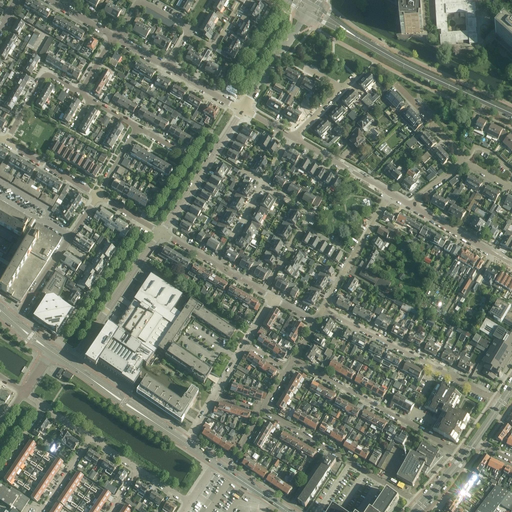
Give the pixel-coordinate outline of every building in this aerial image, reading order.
[(21,5),(24,7),(29,10),(34,3),(27,0),(26,4),(23,2),(21,5)] [(91,0),(89,5),(96,8),(99,3),(102,4),(104,0),(91,0)] [(110,17),(115,8),(109,5),(110,1),(107,0),(106,0),(104,5),(107,7),(103,13),(110,17)] [(183,0),(183,1),(179,8),(187,13),(192,4),(186,0),(183,0)] [(399,0),(401,27),(401,28),(402,27),(403,34),(406,33),(406,34),(422,33),(422,28),(422,26),(423,26),(421,0),(399,0)] [(477,29),(476,20),(475,20),(475,13),(476,13),(475,4),(472,4),(472,0),(435,0),(437,31),(441,31),(441,36),(440,36),(441,45),(458,44),(458,39),(460,39),(460,40),(467,40),(467,38),(469,38),(469,45),(477,44),(477,35),(476,35),(476,29),(477,29)] [(34,3),(29,10),(35,14),(39,7),(34,3)] [(216,14),(222,18),(223,15),(220,13),(223,8),(216,3),(212,9),(217,12),(216,14)] [(251,10),(259,14),(263,8),(255,3),(251,10)] [(39,7),(35,14),(41,17),(45,10),(39,7)] [(115,8),(110,17),(116,20),(120,15),(123,16),(126,10),(123,9),(121,12),(115,8)] [(45,10),(41,17),(46,20),(51,13),(45,10)] [(259,14),(251,10),(247,16),(244,14),(242,17),(248,21),(250,17),(256,21),(259,14)] [(206,20),(214,24),(217,19),(220,21),(222,18),(216,14),(214,17),(209,14),(206,20)] [(240,29),(248,33),(252,27),(246,23),(248,21),(242,17),(240,20),(244,22),(240,29)] [(58,28),(62,21),(56,18),(52,25),(58,28)] [(139,35),(144,27),(138,24),(140,20),(136,19),(133,24),(136,26),(133,32),(139,35)] [(203,26),(211,30),(214,24),(206,20),(203,26)] [(15,27),(22,31),(25,25),(18,21),(15,27)] [(62,21),(58,28),(63,31),(63,32),(68,25),(62,21)] [(496,33),(499,35),(495,40),(506,50),(507,51),(511,55),(511,30),(505,24),(496,34),(496,33)] [(68,37),(68,36),(69,35),(73,28),(68,25),(63,32),(62,33),(68,37)] [(211,30),(203,26),(200,31),(204,34),(203,37),(210,41),(211,38),(207,36),(211,30)] [(22,31),(15,27),(12,32),(18,36),(22,31)] [(144,27),(139,35),(146,39),(149,34),(152,35),(155,30),(152,28),(150,31),(144,27)] [(75,38),(76,36),(79,31),(73,28),(69,35),(68,36),(74,39),(75,38)] [(160,48),(165,39),(161,37),(162,35),(159,34),(161,30),(158,28),(155,34),(158,36),(153,44),(160,48)] [(248,33),(240,29),(236,35),(233,33),(231,36),(237,39),(239,36),(245,40),(248,33)] [(79,31),(76,36),(75,38),(80,41),(85,34),(79,31)] [(7,41),(14,45),(17,40),(10,36),(7,41)] [(237,39),(231,36),(229,39),(233,41),(229,48),(237,53),(241,46),(235,42),(237,39)] [(165,39),(160,48),(166,51),(171,44),(174,45),(177,39),(174,37),(171,43),(165,39)] [(84,46),(81,52),(84,54),(85,52),(87,54),(89,51),(92,53),(97,44),(97,43),(96,42),(95,42),(94,42),(92,40),(87,48),(84,46)] [(14,45),(7,41),(4,46),(11,50),(14,45)] [(11,50),(4,46),(1,52),(8,56),(11,50)] [(192,64),(197,55),(190,52),(193,48),(189,46),(186,52),(189,54),(185,60),(192,64)] [(222,52),(220,55),(226,59),(228,56),(234,59),(237,53),(229,48),(225,54),(222,52)] [(8,56),(1,52),(0,53),(0,58),(5,61),(8,56)] [(51,65),(55,58),(49,55),(45,62),(51,65)] [(111,60),(118,64),(121,59),(114,55),(111,60)] [(202,61),(205,63),(208,57),(205,55),(203,59),(197,55),(192,64),(198,67),(202,61)] [(30,61),(37,65),(40,60),(33,56),(30,61)] [(211,75),(216,66),(209,63),(212,59),(211,58),(209,57),(208,57),(205,63),(208,65),(204,71),(211,75)] [(56,68),(60,61),(55,58),(51,65),(56,68)] [(118,64),(111,60),(108,65),(115,69),(118,64)] [(37,65),(30,61),(27,66),(34,70),(37,65)] [(61,71),(65,64),(60,61),(56,68),(61,71)] [(67,74),(71,67),(65,64),(61,71),(67,74)] [(139,74),(143,67),(137,64),(133,71),(132,73),(138,76),(139,74)] [(216,66),(211,75),(218,78),(221,72),(224,74),(229,65),(226,64),(222,70),(216,66)] [(34,70),(27,66),(24,72),(31,76),(34,70)] [(72,77),(76,71),(71,67),(67,74),(72,77)] [(144,79),(149,70),(143,67),(139,74),(144,78),(144,79)] [(144,79),(143,80),(150,83),(151,83),(153,79),(152,79),(155,74),(149,70),(144,79)] [(289,81),(294,73),(287,70),(282,79),(285,80),(285,79),(289,81)] [(76,71),(72,77),(77,81),(81,74),(76,71)] [(102,77),(109,81),(114,74),(110,71),(108,74),(105,72),(102,77)] [(294,73),(289,81),(292,83),(292,84),(295,86),(300,77),(294,73)] [(363,80),(370,87),(373,84),(374,85),(376,82),(369,75),(363,80)] [(19,81),(26,85),(29,80),(22,76),(19,81)] [(109,81),(102,77),(99,82),(105,86),(106,86),(109,81)] [(160,88),(164,81),(159,77),(154,85),(160,88)] [(306,91),(311,83),(305,80),(300,89),(302,90),(303,89),(306,91)] [(370,87),(363,80),(359,85),(366,92),(368,90),(367,90),(370,87)] [(23,91),(26,85),(19,81),(17,84),(15,83),(14,85),(16,86),(23,91)] [(164,81),(160,88),(166,91),(170,84),(164,81)] [(105,86),(99,82),(96,87),(102,91),(105,86)] [(311,83),(306,91),(310,93),(310,94),(312,96),(317,87),(311,83)] [(57,88),(51,84),(50,86),(48,85),(45,90),(51,94),(54,89),(56,90),(57,88)] [(13,92),(20,96),(23,91),(16,86),(13,92)] [(102,91),(96,87),(92,92),(95,94),(94,96),(99,99),(100,97),(99,96),(102,91)] [(169,95),(170,96),(175,98),(180,90),(174,87),(169,95)] [(51,94),(45,90),(42,95),(48,99),(51,94)] [(180,90),(175,98),(181,102),(185,94),(180,90)] [(20,96),(13,92),(10,97),(17,101),(20,96)] [(347,97),(353,104),(357,100),(357,101),(360,99),(352,92),(347,97)] [(390,92),(385,98),(387,100),(386,101),(391,106),(399,98),(396,95),(395,95),(394,94),(393,94),(393,95),(391,93),(390,92)] [(116,94),(112,101),(117,105),(122,97),(116,94)] [(165,105),(170,96),(169,95),(167,94),(165,98),(162,103),(165,105)] [(48,99),(42,95),(38,100),(45,104),(48,99)] [(368,95),(366,97),(373,104),(375,102),(368,95)] [(192,106),(196,100),(190,96),(188,99),(187,98),(183,105),(190,109),(192,106)] [(17,101),(10,97),(7,102),(14,106),(17,101)] [(122,97),(117,105),(123,108),(127,100),(122,97)] [(272,110),(277,102),(274,100),(274,99),(271,97),(266,107),(272,110)] [(353,104),(347,97),(342,102),(349,109),(352,107),(351,106),(353,104)] [(374,105),(374,104),(373,104),(366,97),(364,99),(371,107),(374,105)] [(392,105),(399,113),(404,107),(402,105),(404,104),(402,102),(403,101),(399,98),(392,105)] [(369,109),(371,107),(364,99),(362,101),(369,109)] [(45,104),(38,100),(35,106),(42,109),(45,104)] [(69,104),(71,105),(76,108),(77,109),(80,104),(74,100),(72,103),(70,102),(69,104)] [(127,100),(123,108),(128,111),(132,103),(127,100)] [(196,100),(192,106),(198,109),(201,103),(196,100)] [(4,107),(11,111),(14,106),(7,102),(4,107)] [(277,102),(272,110),(279,114),(284,105),(281,103),(281,104),(277,102)] [(132,103),(128,111),(133,114),(137,106),(132,103)] [(77,109),(76,108),(71,105),(68,110),(74,114),(77,109)] [(208,105),(203,114),(207,116),(207,117),(206,116),(205,117),(203,120),(205,122),(213,109),(211,107),(211,106),(209,105),(208,106),(208,105)] [(143,118),(146,113),(146,112),(148,110),(142,107),(138,115),(143,118)] [(334,113),(340,119),(344,116),(344,117),(347,115),(339,107),(334,113)] [(290,120),(295,112),(291,110),(292,109),(289,108),(284,117),(290,120)] [(97,113),(98,112),(94,109),(93,111),(91,110),(88,115),(94,119),(96,120),(97,118),(96,117),(97,113)] [(213,109),(205,122),(208,123),(210,118),(213,120),(218,112),(218,110),(216,109),(215,110),(213,109)] [(74,114),(68,110),(65,115),(71,119),(74,114)] [(407,110),(400,117),(404,121),(407,125),(416,116),(413,113),(411,112),(410,113),(407,110)] [(196,111),(191,120),(192,121),(193,122),(199,113),(197,112),(196,111)] [(295,112),(290,120),(296,124),(301,115),(299,113),(298,114),(295,112)] [(350,114),(357,121),(359,119),(352,112),(350,114)] [(148,122),(152,116),(146,113),(143,118),(148,122)] [(340,119),(334,113),(329,117),(336,125),(338,123),(338,122),(340,119)] [(357,121),(350,114),(348,116),(355,123),(357,121)] [(71,119),(65,115),(61,121),(62,121),(66,124),(68,125),(71,119)] [(85,120),(91,124),(93,121),(95,122),(96,120),(94,119),(88,115),(85,120)] [(152,116),(148,122),(153,125),(157,119),(152,116)] [(353,140),(350,143),(357,149),(362,144),(363,146),(366,143),(365,142),(365,141),(362,138),(363,137),(362,135),(364,132),(365,133),(366,133),(367,133),(368,133),(368,132),(368,131),(368,130),(367,129),(366,128),(373,121),(368,116),(358,126),(359,127),(352,134),(355,136),(352,139),(353,140)] [(416,116),(407,125),(414,132),(422,125),(421,125),(419,123),(420,122),(421,121),(419,120),(420,119),(416,116)] [(159,128),(162,122),(163,120),(158,117),(157,119),(153,125),(159,128)] [(473,118),(469,126),(475,129),(482,133),(481,135),(483,136),(485,133),(489,124),(486,123),(487,123),(479,119),(479,121),(476,120),(473,118)] [(168,122),(163,119),(162,122),(159,128),(164,131),(167,125),(168,122)] [(82,125),(88,129),(91,124),(85,120),(82,125)] [(320,127),(326,134),(329,130),(330,131),(332,129),(325,122),(320,127)] [(113,128),(112,129),(114,130),(120,134),(124,129),(122,127),(123,126),(118,123),(115,128),(114,128),(113,128)] [(493,138),(497,128),(492,125),(492,126),(489,124),(485,133),(488,134),(487,135),(493,138)] [(88,129),(82,125),(79,131),(85,135),(88,129)] [(173,136),(177,130),(178,128),(173,125),(171,127),(168,133),(173,136)] [(335,129),(343,136),(346,134),(338,126),(335,129)] [(326,134),(320,127),(315,132),(322,139),(324,137),(324,136),(326,134)] [(243,134),(241,137),(248,141),(249,142),(251,139),(255,134),(252,133),(244,128),(241,133),(242,133),(243,134)] [(500,142),(501,141),(506,134),(507,133),(503,131),(503,130),(497,128),(493,138),(498,140),(497,141),(500,142)] [(120,134),(112,129),(109,134),(117,139),(120,134)] [(343,136),(335,129),(333,131),(338,135),(337,136),(340,139),(343,136)] [(178,139),(182,133),(177,130),(173,136),(178,139)] [(184,142),(187,136),(182,133),(178,139),(184,142)] [(508,148),(511,143),(511,136),(511,135),(510,136),(507,133),(506,134),(501,141),(504,143),(503,144),(508,148)] [(117,139),(109,134),(106,140),(115,144),(117,139)] [(423,147),(425,146),(432,139),(427,134),(418,142),(423,147)] [(243,148),(243,149),(244,149),(247,145),(246,144),(248,141),(241,137),(239,135),(236,141),(240,143),(238,146),(243,148)] [(187,136),(184,142),(189,145),(192,139),(187,136)] [(268,150),(270,146),(268,145),(270,140),(263,136),(258,144),(265,149),(264,150),(267,152),(268,151),(268,150)] [(337,136),(331,142),(333,145),(340,139),(337,136)] [(54,138),(51,143),(53,145),(50,151),(55,154),(62,142),(60,146),(55,143),(57,139),(54,138)] [(432,139),(425,146),(427,149),(429,151),(436,144),(432,139)] [(106,140),(103,145),(105,146),(104,148),(108,150),(109,148),(111,150),(115,144),(106,140)] [(408,147),(411,149),(418,143),(415,140),(408,147)] [(65,149),(62,147),(64,144),(62,142),(55,154),(60,157),(64,150),(65,149)] [(275,156),(278,151),(276,149),(278,145),(273,142),(270,146),(268,150),(268,151),(273,153),(272,155),(275,156)] [(238,146),(234,143),(231,148),(235,151),(234,153),(238,156),(239,157),(241,154),(242,153),(242,152),(241,152),(243,149),(243,148),(238,146)] [(384,143),(378,149),(380,151),(386,145),(384,143)] [(136,159),(141,150),(135,147),(130,155),(136,159)] [(60,157),(59,158),(64,161),(71,149),(69,148),(67,151),(65,150),(65,149),(64,150),(60,157)] [(75,155),(75,154),(74,154),(74,155),(71,154),(73,150),(71,149),(64,161),(70,164),(70,163),(74,156),(74,155),(75,155)] [(438,160),(445,154),(440,149),(433,156),(435,158),(436,157),(438,160)] [(141,162),(146,153),(141,150),(136,159),(141,162)] [(234,153),(230,151),(226,156),(231,158),(229,161),(235,165),(237,160),(236,159),(238,156),(234,153)] [(286,152),(281,160),(284,162),(285,160),(290,163),(294,154),(290,152),(288,154),(286,152)] [(75,166),(76,165),(82,154),(80,153),(78,156),(75,154),(75,155),(74,155),(74,156),(70,163),(75,166)] [(146,153),(141,162),(146,165),(151,156),(146,153)] [(420,159),(421,161),(422,162),(429,155),(427,153),(420,159)] [(82,154),(76,165),(75,166),(80,169),(85,160),(82,159),(84,155),(82,154)] [(294,154),(290,163),(294,165),(293,167),(296,169),(299,163),(300,161),(297,160),(299,157),(294,154)] [(445,154),(438,160),(441,163),(440,164),(443,166),(450,159),(445,154)] [(256,163),(264,168),(267,164),(264,162),(266,159),(258,155),(257,158),(258,159),(256,163)] [(429,155),(422,162),(424,164),(432,157),(429,155)] [(151,156),(146,165),(152,168),(156,160),(151,156)] [(14,167),(18,160),(12,157),(8,164),(14,167)] [(85,160),(80,169),(85,172),(84,172),(85,173),(92,160),(90,159),(88,162),(85,160)] [(391,159),(386,164),(388,167),(384,172),(387,174),(386,175),(394,181),(395,180),(397,182),(402,176),(399,174),(400,173),(398,171),(399,170),(400,171),(402,168),(400,167),(397,170),(390,165),(393,161),(391,159)] [(20,170),(24,163),(18,160),(14,167),(20,170)] [(89,176),(94,167),(92,165),(94,161),(92,160),(85,173),(89,176)] [(157,171),(162,163),(156,160),(152,168),(157,171)] [(299,163),(296,169),(295,170),(303,174),(303,173),(304,173),(307,167),(307,168),(310,163),(304,160),(302,164),(299,163)] [(24,163),(20,170),(25,174),(29,167),(24,163)] [(162,163),(157,171),(162,174),(167,166),(162,163)] [(259,172),(260,172),(261,173),(264,168),(256,163),(253,168),(251,167),(250,170),(251,171),(252,171),(257,174),(259,172)] [(89,176),(95,179),(98,172),(100,170),(101,167),(96,164),(95,167),(94,167),(89,176)] [(227,176),(231,169),(224,164),(223,167),(220,165),(217,170),(225,175),(227,176)] [(307,167),(304,173),(306,175),(307,174),(312,176),(315,172),(317,168),(312,165),(310,169),(307,168),(307,167)] [(167,166),(162,174),(167,177),(172,169),(167,166)] [(35,170),(29,167),(25,174),(24,175),(30,178),(31,177),(35,170)] [(429,169),(435,176),(436,177),(438,174),(431,167),(429,169)] [(409,191),(415,184),(413,181),(416,177),(415,177),(416,176),(420,172),(415,168),(412,173),(410,171),(407,175),(409,177),(402,186),(409,191)] [(312,176),(311,178),(313,179),(314,179),(315,178),(320,181),(323,176),(325,172),(320,169),(317,174),(315,172),(312,176)] [(429,169),(427,172),(430,175),(427,178),(430,181),(435,176),(429,169)] [(225,175),(217,170),(214,174),(217,176),(215,179),(221,182),(222,183),(224,180),(222,179),(225,175)] [(41,183),(45,176),(39,172),(35,179),(41,183)] [(275,172),(271,179),(274,181),(272,183),(277,186),(283,177),(283,176),(282,178),(277,175),(278,174),(275,172)] [(320,181),(319,182),(322,184),(323,183),(328,185),(330,181),(333,177),(328,174),(325,178),(323,176),(320,181)] [(47,186),(51,179),(45,176),(41,183),(47,186)] [(217,190),(219,188),(220,186),(219,185),(220,182),(221,182),(215,179),(212,177),(209,182),(213,184),(211,187),(216,190),(217,190)] [(286,188),(290,181),(283,177),(277,186),(282,189),(283,187),(286,188)] [(472,189),(476,181),(470,177),(465,186),(468,188),(468,187),(472,189)] [(340,186),(341,184),(339,184),(341,182),(335,178),(333,183),(330,181),(328,185),(327,187),(330,189),(331,187),(335,190),(334,191),(337,193),(337,192),(338,191),(339,190),(339,189),(340,189),(340,188),(340,187),(340,186)] [(52,189),(56,182),(51,179),(47,186),(52,189)] [(117,191),(121,183),(116,180),(111,188),(117,191)] [(251,184),(244,180),(242,183),(244,183),(241,188),(250,193),(252,188),(250,187),(251,184)] [(292,195),(297,187),(292,184),(293,182),(290,181),(286,188),(288,189),(287,192),(292,195)] [(476,181),(472,189),(475,191),(474,192),(477,193),(482,184),(476,181)] [(56,182),(52,189),(58,193),(62,186),(56,182)] [(122,194),(127,186),(121,183),(117,191),(122,194)] [(216,190),(211,187),(207,184),(204,189),(208,192),(207,195),(211,197),(212,198),(213,197),(214,197),(218,191),(217,190),(216,190)] [(127,198),(132,190),(127,186),(122,194),(127,198)] [(457,194),(456,195),(459,196),(464,187),(461,186),(459,191),(458,191),(457,194)] [(302,188),(301,189),(297,187),(292,195),(297,198),(297,196),(298,195),(301,197),(305,189),(302,188)] [(489,199),(494,191),(488,187),(482,196),(485,198),(485,197),(489,199)] [(247,198),(250,193),(241,188),(239,193),(237,192),(236,193),(236,194),(243,199),(244,196),(245,197),(247,198)] [(153,196),(157,198),(161,191),(157,189),(153,196)] [(306,204),(311,195),(307,193),(308,191),(305,189),(301,197),(303,198),(301,201),(306,204)] [(132,201),(137,193),(132,190),(127,198),(132,201)] [(81,196),(75,191),(73,194),(75,195),(72,201),(78,205),(79,206),(81,202),(82,200),(80,198),(81,196)] [(494,191),(489,199),(492,201),(492,202),(495,204),(500,195),(494,191)] [(211,197),(207,195),(203,192),(199,197),(204,200),(202,202),(205,204),(205,205),(207,206),(209,203),(208,202),(211,197)] [(442,200),(437,208),(443,211),(448,203),(450,205),(456,195),(457,194),(454,192),(452,195),(450,193),(445,201),(442,200)] [(138,204),(143,196),(137,193),(132,201),(138,204)] [(437,208),(442,200),(438,197),(440,194),(437,193),(434,199),(432,197),(428,202),(437,208)] [(243,199),(236,194),(234,197),(235,198),(233,203),(241,208),(244,203),(241,201),(243,199)] [(472,202),(471,203),(474,205),(474,204),(479,196),(476,194),(472,202)] [(265,196),(263,200),(271,205),(272,206),(275,202),(277,199),(269,195),(268,197),(267,197),(265,196)] [(318,207),(321,201),(322,199),(317,196),(316,198),(311,195),(306,204),(311,206),(312,205),(314,207),(315,205),(318,207)] [(453,206),(448,214),(455,218),(457,214),(459,210),(456,207),(454,205),(459,196),(456,195),(450,205),(451,205),(453,206)] [(143,196),(138,204),(145,208),(149,200),(143,196)] [(511,197),(510,196),(508,198),(505,196),(502,202),(505,203),(504,205),(511,210),(511,209),(511,208),(511,197)] [(205,204),(202,202),(197,199),(194,204),(198,207),(197,209),(201,212),(202,213),(204,210),(202,209),(205,204),(205,205),(205,204)] [(271,205),(263,200),(260,205),(262,207),(261,209),(268,213),(270,211),(268,210),(271,205)] [(0,224),(10,207),(0,201),(0,224)] [(78,205),(72,201),(68,206),(75,211),(77,207),(78,205)] [(241,208),(233,203),(230,207),(229,206),(227,209),(234,213),(236,211),(238,212),(241,208)] [(75,211),(68,206),(64,212),(71,216),(74,213),(73,213),(75,211)] [(28,224),(31,219),(10,207),(0,224),(0,225),(20,238),(25,230),(24,229),(28,223),(28,224)] [(201,212),(197,209),(192,207),(189,212),(193,214),(192,217),(196,219),(196,220),(197,221),(199,218),(198,217),(200,212),(201,212)] [(290,211),(287,215),(289,216),(297,221),(300,216),(299,215),(297,215),(299,212),(292,208),(290,211)] [(235,214),(234,213),(227,209),(225,212),(227,213),(224,217),(232,222),(235,217),(234,217),(235,214)] [(254,215),(262,220),(265,216),(266,216),(268,213),(261,209),(259,212),(257,210),(254,215)] [(70,218),(71,216),(65,212),(64,212),(62,210),(59,216),(58,215),(56,218),(63,222),(65,220),(67,221),(68,222),(70,218)] [(103,222),(108,214),(108,213),(103,210),(101,214),(98,212),(93,219),(98,222),(100,220),(103,222)] [(457,214),(455,218),(461,221),(466,212),(463,211),(463,212),(459,210),(457,214)] [(109,229),(113,222),(110,220),(113,217),(108,213),(108,214),(103,222),(105,224),(104,226),(109,229)] [(392,222),(394,218),(386,213),(384,217),(392,222)] [(196,219),(192,217),(187,214),(184,219),(188,222),(187,224),(191,227),(192,228),(194,225),(193,224),(196,220),(196,219)] [(404,226),(408,219),(400,214),(396,222),(404,226)] [(260,225),(262,220),(254,215),(251,220),(254,222),(252,224),(260,228),(260,227),(261,226),(260,225)] [(297,221),(289,216),(286,221),(285,220),(283,222),(290,227),(292,224),(294,226),(297,221)] [(470,221),(473,223),(471,227),(479,232),(481,228),(487,231),(491,223),(489,221),(486,225),(476,219),(476,218),(473,216),(470,221)] [(232,222),(224,217),(221,222),(220,221),(218,224),(225,228),(227,226),(229,227),(232,222)] [(411,233),(412,232),(417,224),(408,219),(404,226),(406,227),(407,225),(412,228),(409,232),(411,233)] [(117,232),(123,223),(118,220),(116,224),(113,222),(109,229),(113,232),(114,230),(117,232)] [(506,223),(502,230),(506,232),(511,222),(509,220),(507,224),(506,223)] [(188,236),(189,233),(188,232),(189,230),(191,227),(187,224),(183,222),(179,227),(184,230),(182,232),(188,236)] [(216,227),(217,227),(219,228),(217,233),(225,238),(228,233),(227,232),(226,232),(224,231),(225,228),(218,224),(216,222),(214,225),(216,227)] [(280,231),(288,236),(291,231),(289,229),(290,227),(283,222),(281,225),(283,226),(280,231)] [(123,239),(128,232),(125,230),(128,227),(123,223),(117,232),(120,234),(119,236),(123,239)] [(488,230),(489,231),(487,235),(495,240),(499,232),(496,230),(498,227),(492,223),(488,230)] [(245,230),(254,235),(256,230),(258,231),(259,228),(260,228),(252,224),(251,227),(248,225),(245,230)] [(417,235),(418,233),(419,231),(419,232),(422,226),(417,224),(412,232),(417,235)] [(62,239),(61,239),(37,225),(0,287),(0,290),(6,295),(7,294),(12,297),(12,298),(20,303),(47,263),(55,250),(62,239)] [(421,233),(419,235),(418,238),(423,241),(429,231),(422,226),(419,232),(421,233)] [(389,235),(391,236),(392,235),(394,236),(396,232),(388,228),(387,231),(381,227),(377,234),(386,239),(389,235)] [(254,235),(245,230),(242,235),(243,235),(241,237),(251,243),(252,240),(251,239),(254,235)] [(278,235),(276,234),(275,236),(274,237),(275,237),(277,239),(282,241),(283,239),(284,240),(286,240),(288,236),(280,231),(278,235)] [(433,244),(438,236),(429,231),(423,241),(424,242),(425,240),(433,244)] [(511,233),(507,231),(501,240),(504,242),(502,246),(509,249),(511,243),(511,240),(510,239),(511,235),(511,233)] [(205,243),(209,235),(206,234),(205,235),(201,232),(196,241),(201,244),(202,241),(205,243)] [(79,234),(73,243),(78,247),(84,238),(79,234)] [(306,245),(309,241),(312,237),(306,234),(304,238),(301,236),(298,242),(301,244),(301,242),(306,245)] [(211,238),(212,237),(209,235),(205,243),(207,244),(206,247),(211,250),(216,241),(211,238)] [(438,236),(433,244),(436,246),(433,251),(436,252),(438,247),(439,245),(440,245),(441,243),(440,243),(443,239),(438,236)] [(251,243),(244,239),(241,237),(240,240),(238,239),(235,244),(240,246),(244,249),(246,250),(249,245),(249,246),(251,243)] [(275,237),(273,240),(272,240),(269,244),(272,245),(280,250),(283,245),(281,245),(280,244),(282,241),(277,239),(275,237)] [(83,250),(89,241),(84,238),(78,247),(83,250)] [(306,245),(305,246),(307,247),(307,248),(308,248),(313,251),(314,250),(317,245),(318,244),(319,241),(314,238),(312,241),(312,242),(309,241),(306,245)] [(380,238),(379,241),(375,239),(372,245),(378,249),(381,251),(384,247),(385,248),(388,243),(380,238)] [(410,246),(407,244),(409,240),(407,239),(406,241),(405,243),(401,250),(406,252),(410,246)] [(438,247),(436,252),(438,253),(439,251),(438,250),(440,248),(442,249),(447,241),(443,239),(440,243),(441,243),(440,245),(439,245),(438,247)] [(113,245),(111,243),(106,240),(103,245),(106,247),(104,249),(112,255),(115,250),(112,248),(113,245)] [(88,253),(94,245),(89,241),(83,250),(88,253)] [(224,244),(222,243),(221,242),(220,244),(216,241),(211,250),(215,252),(217,250),(220,251),(224,244)] [(3,242),(0,246),(0,251),(6,255),(11,246),(3,242)] [(449,242),(444,250),(447,252),(445,257),(447,258),(450,254),(455,245),(449,242)] [(314,250),(313,251),(316,253),(317,251),(322,254),(325,250),(327,246),(322,243),(319,247),(317,245),(314,250)] [(275,254),(276,254),(277,255),(280,250),(272,245),(269,250),(267,249),(266,252),(273,256),(275,254)] [(228,246),(227,247),(223,253),(226,255),(224,258),(229,260),(234,252),(229,249),(230,248),(228,246)] [(456,260),(462,250),(455,246),(450,255),(456,259),(455,260),(456,260)] [(322,254),(321,256),(324,257),(325,256),(329,259),(330,259),(332,254),(335,250),(330,247),(327,251),(325,250),(322,254)] [(167,261),(168,259),(172,252),(165,248),(163,252),(161,251),(158,256),(167,261)] [(112,255),(104,249),(102,252),(99,251),(96,255),(104,260),(105,258),(109,260),(112,255)] [(462,250),(456,260),(457,261),(456,263),(456,262),(450,272),(452,273),(453,272),(455,268),(457,265),(459,262),(465,252),(462,250)] [(374,288),(385,295),(391,284),(380,277),(371,272),(370,271),(374,263),(377,259),(379,260),(381,256),(379,255),(373,251),(360,276),(375,285),(374,288)] [(174,263),(178,256),(172,252),(168,259),(174,263)] [(238,262),(242,255),(239,253),(238,255),(234,252),(229,260),(234,263),(235,261),(238,262)] [(264,261),(272,266),(275,261),(272,259),(273,256),(266,252),(264,255),(266,256),(264,261)] [(293,258),(301,263),(304,258),(305,259),(307,260),(308,257),(307,257),(307,256),(300,252),(298,254),(296,253),(293,258)] [(330,259),(329,259),(329,260),(332,262),(332,261),(337,263),(343,255),(337,252),(335,256),(332,254),(330,259)] [(460,267),(462,263),(468,254),(465,252),(459,262),(457,265),(459,266),(457,269),(455,268),(453,272),(456,274),(459,270),(460,267)] [(66,266),(71,257),(66,254),(60,262),(65,266),(66,266)] [(462,263),(460,267),(462,269),(460,272),(462,273),(472,256),(468,254),(462,263)] [(104,260),(96,255),(93,260),(95,262),(94,264),(102,270),(105,265),(102,263),(104,260)] [(250,259),(242,255),(238,262),(240,264),(239,266),(244,269),(249,261),(250,259)] [(180,266),(184,259),(178,256),(174,263),(180,266)] [(475,258),(472,256),(462,273),(461,273),(463,274),(465,271),(466,269),(468,270),(475,258)] [(71,269),(76,260),(71,257),(66,266),(65,266),(64,267),(66,268),(67,267),(71,269)] [(290,263),(289,265),(291,267),(298,271),(300,268),(299,267),(301,263),(293,258),(290,263)] [(473,270),(478,260),(475,258),(468,270),(465,274),(467,275),(471,268),(473,270)] [(184,259),(180,266),(186,270),(190,263),(184,259)] [(75,272),(81,264),(76,260),(71,269),(75,272)] [(484,263),(479,260),(474,269),(470,275),(473,277),(475,273),(477,270),(479,271),(484,263)] [(253,271),(257,263),(254,262),(253,263),(249,261),(244,269),(249,272),(250,269),(253,271)] [(258,277),(263,269),(259,267),(260,265),(257,263),(253,271),(255,272),(254,275),(258,277)] [(102,270),(94,264),(92,267),(89,266),(86,270),(93,275),(95,273),(99,275),(102,270)] [(196,276),(200,269),(194,265),(190,272),(196,276)] [(286,267),(283,272),(288,275),(292,277),(294,278),(296,273),(297,274),(298,271),(291,267),(289,265),(287,268),(286,267)] [(333,272),(325,267),(322,271),(321,270),(319,273),(327,278),(328,275),(331,276),(333,272)] [(201,279),(205,272),(200,269),(196,276),(201,279)] [(267,279),(272,272),(269,270),(268,272),(263,269),(258,277),(263,280),(265,278),(267,279)] [(488,269),(484,277),(483,277),(489,281),(486,285),(491,287),(493,283),(498,275),(488,269)] [(93,275),(86,270),(83,275),(85,276),(84,279),(92,285),(95,280),(92,278),(93,275)] [(205,272),(201,279),(207,282),(211,275),(205,272)] [(66,280),(55,273),(40,296),(39,298),(44,303),(34,317),(33,317),(32,319),(32,320),(33,321),(49,331),(55,335),(54,335),(57,337),(59,334),(58,334),(62,329),(73,313),(73,312),(75,309),(77,307),(76,307),(75,309),(69,306),(59,297),(60,294),(66,280)] [(327,278),(319,273),(318,276),(319,277),(316,282),(325,287),(328,282),(325,280),(327,278)] [(497,289),(505,276),(501,273),(493,287),(497,289)] [(108,326),(100,337),(84,361),(95,368),(98,364),(118,377),(133,387),(141,376),(137,374),(143,365),(146,367),(153,356),(158,350),(157,349),(189,301),(150,275),(138,294),(139,294),(114,330),(108,326)] [(212,285),(216,278),(211,275),(207,282),(205,285),(211,288),(212,285)] [(285,280),(278,276),(273,283),(276,285),(275,287),(280,290),(284,282),(285,282),(285,280)] [(501,291),(509,278),(505,276),(497,289),(501,291)] [(218,288),(222,282),(216,278),(212,285),(218,288)] [(511,279),(509,278),(501,291),(503,292),(505,289),(507,290),(511,281),(511,279)] [(92,285),(84,279),(82,282),(79,281),(76,285),(83,290),(85,288),(89,290),(92,285)] [(349,285),(355,289),(359,283),(352,279),(349,285)] [(464,296),(472,283),(467,280),(460,293),(464,296)] [(75,285),(68,281),(65,287),(74,292),(74,293),(68,302),(73,306),(79,297),(82,293),(73,288),(75,285)] [(511,293),(511,290),(511,281),(507,290),(505,293),(502,297),(504,298),(506,295),(508,291),(511,293)] [(222,282),(218,288),(223,292),(223,291),(226,287),(227,285),(222,282)] [(288,292),(293,284),(290,283),(289,284),(285,282),(284,282),(280,290),(284,293),(286,290),(288,292)] [(325,287),(316,282),(314,286),(312,285),(311,288),(318,292),(319,290),(322,291),(325,287)] [(476,282),(470,292),(474,294),(480,285),(476,282)] [(293,284),(288,292),(291,293),(289,296),(294,299),(299,290),(295,288),(296,286),(293,284)] [(352,294),(355,289),(349,285),(346,290),(349,292),(351,293),(352,294)] [(231,287),(227,294),(233,297),(237,290),(231,287)] [(316,295),(318,292),(311,288),(309,290),(309,291),(310,292),(308,296),(316,301),(319,296),(316,295)] [(238,300),(242,293),(237,290),(233,297),(238,300)] [(242,293),(238,300),(243,303),(247,297),(242,293)] [(316,301),(308,296),(305,301),(304,300),(302,303),(309,307),(311,304),(313,306),(316,301)] [(338,303),(337,306),(342,309),(346,302),(346,301),(341,298),(338,296),(335,302),(338,303)] [(249,307),(253,300),(247,297),(243,303),(242,305),(247,309),(249,306),(249,307)] [(222,322),(217,319),(210,315),(206,312),(203,310),(202,309),(203,308),(200,306),(200,305),(199,306),(194,302),(191,299),(190,302),(188,304),(157,349),(158,350),(160,351),(161,351),(166,355),(165,356),(166,356),(166,355),(172,347),(171,346),(172,344),(173,343),(175,340),(180,333),(184,328),(183,327),(188,320),(189,321),(191,318),(190,317),(192,314),(196,317),(197,318),(200,320),(201,320),(205,323),(211,328),(211,327),(216,330),(215,330),(222,335),(222,334),(226,337),(226,338),(230,340),(235,332),(235,331),(232,329),(231,329),(226,326),(222,322)] [(260,306),(258,304),(258,303),(253,300),(249,307),(254,310),(257,312),(260,306)] [(511,313),(507,311),(508,309),(510,309),(511,305),(511,301),(510,301),(509,300),(508,303),(505,301),(502,305),(498,302),(490,316),(501,322),(501,321),(503,323),(503,324),(508,326),(511,328),(511,313)] [(346,302),(342,309),(348,312),(352,305),(346,302)] [(359,317),(363,310),(357,307),(353,314),(359,317)] [(269,315),(276,319),(280,313),(273,309),(269,315)] [(364,320),(368,313),(363,310),(359,317),(364,320)] [(368,313),(364,320),(370,323),(373,316),(368,313)] [(380,316),(375,326),(381,328),(381,329),(385,322),(384,321),(386,317),(381,314),(380,316)] [(276,319),(269,315),(266,320),(273,324),(276,319)] [(385,322),(381,329),(386,331),(389,325),(391,326),(393,321),(386,317),(384,321),(385,322)] [(453,321),(445,317),(445,318),(444,317),(442,320),(443,320),(442,322),(449,327),(453,321)] [(263,326),(270,330),(273,324),(266,320),(263,326)] [(327,320),(324,326),(332,331),(335,325),(327,320)] [(510,354),(511,350),(511,349),(511,347),(511,335),(486,320),(479,331),(490,337),(496,341),(483,362),(487,365),(485,369),(484,368),(484,369),(485,369),(482,373),(491,379),(494,380),(496,376),(497,376),(499,377),(501,374),(499,372),(501,368),(503,369),(510,358),(511,355),(510,354)] [(293,329),(300,333),(303,327),(297,323),(293,329)] [(397,324),(395,327),(391,334),(397,337),(402,328),(404,324),(402,323),(400,326),(397,324)] [(324,326),(320,332),(328,337),(332,331),(324,326)] [(407,330),(402,328),(397,337),(403,340),(407,330)] [(300,333),(293,329),(290,334),(297,338),(300,333)] [(260,330),(256,337),(259,339),(257,342),(262,345),(267,339),(263,337),(265,334),(260,330)] [(341,333),(338,338),(346,342),(347,341),(350,334),(344,331),(343,334),(341,333)] [(414,337),(412,336),(408,343),(409,343),(408,344),(411,345),(411,344),(414,346),(420,333),(418,332),(417,335),(416,335),(415,336),(414,337)] [(294,344),(297,338),(290,334),(287,340),(294,344)] [(419,335),(414,346),(419,348),(420,346),(423,342),(424,338),(419,335)] [(486,349),(487,349),(490,343),(481,338),(476,335),(475,337),(472,342),(486,349)] [(318,337),(314,343),(321,347),(322,347),(326,341),(325,341),(318,337)] [(351,338),(349,343),(351,345),(351,343),(355,345),(355,346),(349,357),(351,357),(352,358),(355,352),(357,349),(357,348),(361,340),(355,337),(354,339),(351,338)] [(267,349),(272,342),(267,339),(262,345),(267,349)] [(361,340),(357,348),(363,351),(364,350),(367,343),(361,340)] [(272,353),(277,346),(272,342),(267,349),(272,353)] [(434,347),(430,354),(436,357),(439,350),(441,347),(437,345),(439,343),(437,342),(435,344),(435,345),(434,346),(434,347)] [(428,344),(425,351),(430,354),(434,347),(431,346),(428,344)] [(369,347),(366,352),(369,353),(372,355),(371,356),(374,358),(378,349),(372,345),(371,348),(369,347)] [(278,356),(282,350),(277,346),(272,353),(278,356)] [(211,370),(202,364),(201,364),(200,366),(172,347),(166,355),(166,356),(165,356),(165,357),(169,360),(169,359),(169,358),(175,362),(174,363),(181,368),(182,367),(187,370),(187,371),(186,372),(192,375),(193,376),(193,377),(204,384),(204,383),(207,379),(207,378),(210,373),(211,372),(212,371),(212,370),(211,370)] [(287,359),(291,352),(290,352),(284,347),(282,350),(278,356),(283,360),(285,357),(287,359)] [(312,347),(308,353),(315,357),(316,355),(318,356),(320,352),(319,351),(312,347)] [(378,349),(374,358),(375,356),(376,357),(374,361),(381,364),(386,355),(383,354),(385,352),(378,349)] [(447,363),(452,353),(453,352),(447,349),(445,353),(441,360),(447,363)] [(452,366),(454,363),(456,365),(458,361),(459,359),(462,354),(459,352),(458,355),(453,352),(452,353),(447,363),(452,366)] [(467,354),(463,352),(462,354),(459,359),(458,361),(461,362),(458,368),(463,371),(467,365),(468,362),(470,360),(465,357),(467,354)] [(251,364),(256,357),(250,353),(249,356),(246,354),(242,360),(245,362),(246,360),(251,364)] [(314,359),(315,357),(308,353),(305,359),(312,363),(313,364),(315,360),(314,359)] [(386,355),(381,364),(390,369),(391,366),(395,357),(389,354),(388,357),(386,355)] [(333,356),(328,364),(331,365),(329,369),(334,372),(338,365),(333,362),(335,357),(333,356)] [(256,367),(261,361),(256,357),(251,364),(256,367)] [(394,367),(400,370),(402,365),(400,363),(401,361),(395,357),(391,366),(393,368),(394,367)] [(262,371),(266,364),(261,361),(256,367),(262,371)] [(471,363),(468,362),(467,365),(463,371),(464,371),(469,374),(473,367),(470,365),(471,363)] [(403,365),(400,370),(403,371),(403,372),(404,373),(406,374),(408,374),(412,366),(409,365),(409,364),(407,363),(406,366),(403,365)] [(267,374),(271,368),(266,364),(262,371),(267,374)] [(340,375),(344,368),(338,365),(334,372),(340,375)] [(412,366),(408,374),(409,375),(411,377),(413,377),(417,369),(417,368),(413,366),(412,366)] [(271,368),(267,374),(267,375),(270,377),(268,379),(273,383),(276,378),(274,376),(277,372),(271,368)] [(346,378),(350,371),(344,368),(340,375),(346,378)] [(61,369),(59,372),(56,377),(59,380),(62,375),(63,376),(62,376),(70,381),(73,376),(66,371),(65,372),(64,371),(64,370),(61,369)] [(417,369),(413,377),(414,377),(414,378),(416,379),(418,379),(417,381),(417,382),(420,384),(425,373),(423,372),(423,370),(421,369),(420,370),(417,369)] [(350,371),(346,378),(351,381),(355,374),(350,371)] [(293,380),(300,384),(303,378),(305,380),(307,377),(302,374),(300,377),(296,374),(293,380)] [(359,376),(355,383),(361,386),(365,379),(359,376)] [(181,403),(146,380),(146,379),(146,380),(145,380),(145,381),(142,386),(141,387),(139,389),(137,393),(181,423),(183,419),(184,418),(184,417),(186,414),(190,408),(192,404),(198,394),(194,391),(191,389),(188,393),(181,403)] [(366,389),(370,382),(365,379),(361,386),(366,389)] [(300,384),(293,380),(290,385),(296,389),(300,384)] [(236,393),(238,386),(234,385),(235,381),(233,381),(230,392),(236,393)] [(372,392),(376,385),(370,382),(366,389),(372,392)] [(456,443),(470,419),(459,413),(457,415),(452,412),(461,396),(437,382),(423,407),(436,414),(436,415),(438,419),(439,419),(433,431),(443,437),(444,437),(445,438),(456,443)] [(314,383),(310,390),(316,393),(319,386),(314,383)] [(296,389),(290,385),(286,391),(293,395),(296,389)] [(378,396),(381,389),(376,385),(372,392),(378,396)] [(242,395),(244,388),(238,386),(236,393),(242,395)] [(319,386),(316,393),(321,396),(325,389),(319,386)] [(248,397),(250,390),(244,388),(242,395),(248,397)] [(327,399),(331,392),(325,389),(321,396),(327,399)] [(381,389),(378,396),(383,398),(387,391),(381,389)] [(254,399),(256,392),(250,390),(248,397),(254,399)] [(0,411),(10,397),(1,391),(0,391),(0,400),(1,400),(0,401),(0,411)] [(265,399),(267,392),(263,391),(263,394),(256,392),(254,399),(260,401),(261,398),(265,399)] [(293,395),(286,391),(283,396),(290,400),(293,395)] [(332,403),(336,396),(331,392),(327,399),(332,403)] [(397,393),(396,395),(391,405),(394,406),(394,405),(397,406),(403,396),(397,393)] [(290,400),(283,396),(280,402),(287,406),(290,400)] [(402,409),(407,401),(406,401),(408,399),(403,396),(397,406),(402,409)] [(335,401),(333,405),(334,406),(340,409),(344,402),(338,399),(336,402),(335,401)] [(406,401),(402,409),(407,412),(409,409),(410,410),(411,411),(414,406),(412,404),(410,404),(410,403),(408,401),(407,402),(406,401)] [(287,406),(280,402),(277,407),(280,409),(279,412),(284,415),(286,412),(284,411),(287,406)] [(346,412),(350,405),(344,402),(340,409),(346,412)] [(222,415),(223,413),(225,405),(219,403),(218,406),(215,406),(213,412),(222,415)] [(229,414),(231,407),(225,405),(223,413),(229,414)] [(351,415),(355,408),(350,405),(346,412),(351,415)] [(235,416),(237,409),(231,407),(229,414),(235,416)] [(355,408),(351,415),(357,418),(361,411),(355,408)] [(241,418),(243,411),(237,409),(235,416),(241,418)] [(243,411),(241,418),(245,420),(244,423),(249,425),(250,421),(248,420),(250,413),(243,411)] [(297,411),(293,418),(299,421),(303,415),(297,411)] [(365,411),(361,418),(367,421),(370,414),(365,411)] [(372,424),(376,418),(370,414),(367,421),(372,424)] [(304,425),(308,418),(303,415),(299,421),(304,425)] [(310,428),(314,421),(308,418),(304,425),(310,428)] [(378,427),(381,421),(376,418),(372,424),(378,427)] [(32,433),(38,437),(40,434),(39,433),(41,431),(43,432),(44,429),(46,430),(50,424),(43,419),(37,428),(35,431),(34,430),(32,433)] [(315,431),(319,424),(314,421),(310,428),(315,431)] [(381,421),(378,427),(377,430),(382,433),(387,424),(381,421)] [(280,426),(273,422),(271,425),(267,423),(264,429),(271,433),(274,428),(277,430),(280,426)] [(207,439),(211,432),(208,430),(210,427),(205,424),(201,430),(204,432),(202,435),(207,439)] [(321,424),(319,428),(321,429),(319,431),(325,434),(329,428),(327,426),(323,424),(323,425),(321,424)] [(391,425),(389,429),(387,428),(385,432),(387,433),(386,434),(390,436),(388,440),(391,442),(393,440),(396,433),(395,432),(396,429),(391,425)] [(509,432),(511,429),(505,425),(500,432),(506,436),(507,434),(509,432)] [(329,428),(325,434),(330,438),(334,431),(329,428)] [(271,433),(264,429),(261,434),(268,438),(271,433)] [(336,441),(340,434),(334,431),(330,438),(336,441)] [(397,436),(394,441),(393,440),(391,442),(391,443),(394,444),(395,442),(402,446),(407,437),(405,435),(402,434),(403,433),(400,431),(397,436)] [(212,442),(217,436),(211,432),(207,439),(212,442)] [(340,434),(336,441),(341,444),(345,437),(347,435),(341,432),(340,434)] [(506,436),(500,432),(495,440),(502,443),(506,445),(507,441),(504,440),(506,436)] [(48,451),(52,454),(55,448),(57,449),(61,444),(65,447),(70,438),(71,438),(63,433),(57,443),(57,444),(56,446),(52,444),(49,450),(48,451)] [(285,443),(289,436),(284,433),(280,440),(285,443)] [(268,438),(261,434),(257,440),(264,444),(268,438)] [(217,436),(212,442),(217,446),(222,439),(217,436)] [(291,446),(295,440),(289,436),(285,443),(291,446)] [(70,438),(65,447),(65,446),(73,451),(78,443),(70,438)] [(223,449),(227,443),(222,439),(217,446),(223,449)] [(254,445),(261,450),(264,444),(257,440),(254,445)] [(296,450),(300,443),(295,440),(291,446),(296,450)] [(36,446),(30,441),(27,446),(33,451),(36,446)] [(49,450),(52,444),(46,441),(43,446),(49,450)] [(347,441),(343,448),(349,451),(353,444),(347,441)] [(227,443),(223,449),(228,453),(231,449),(234,451),(237,445),(234,443),(232,446),(227,443)] [(302,453),(306,446),(300,443),(296,450),(302,453)] [(380,469),(389,454),(389,455),(394,445),(395,445),(394,444),(391,443),(388,449),(387,451),(385,453),(381,461),(377,468),(380,469)] [(411,452),(397,478),(413,487),(421,471),(425,473),(428,468),(429,468),(430,468),(436,457),(438,458),(440,456),(437,455),(439,452),(422,443),(416,455),(411,452)] [(354,454),(359,447),(353,444),(349,451),(354,454)] [(23,451),(30,455),(33,451),(27,446),(23,451)] [(307,456),(311,449),(306,446),(302,453),(307,456)] [(360,457),(364,450),(359,447),(354,454),(360,457)] [(311,449),(307,456),(313,459),(317,453),(311,449)] [(365,461),(370,453),(364,450),(360,457),(365,461)] [(20,456),(26,460),(30,455),(23,451),(20,456)] [(90,463),(91,462),(96,455),(90,451),(85,458),(84,459),(90,463)] [(379,459),(381,455),(380,455),(377,453),(375,452),(369,463),(375,466),(379,459)] [(245,461),(242,465),(248,469),(251,464),(252,462),(247,459),(249,456),(246,454),(243,459),(245,461)] [(93,465),(95,466),(96,465),(101,458),(96,455),(91,462),(94,464),(93,465)] [(17,461),(23,465),(26,460),(20,456),(17,461)] [(480,462),(479,463),(481,464),(485,467),(490,459),(484,456),(481,460),(480,460),(479,461),(480,462)] [(327,460),(325,463),(314,480),(312,482),(306,492),(304,494),(300,499),(300,500),(298,502),(298,503),(305,508),(308,504),(329,473),(330,471),(331,471),(337,475),(342,467),(336,463),(336,462),(329,457),(327,460)] [(63,463),(56,459),(53,464),(59,468),(63,463)] [(487,469),(487,470),(489,471),(490,468),(492,469),(495,464),(496,461),(495,460),(494,461),(492,460),(487,469)] [(14,466),(20,470),(23,465),(17,461),(14,466)] [(106,471),(110,464),(105,461),(100,469),(102,471),(103,469),(106,471)] [(251,464),(248,469),(253,472),(257,466),(259,464),(258,464),(256,462),(255,464),(252,462),(251,464)] [(477,466),(474,470),(480,474),(485,467),(481,464),(479,463),(478,464),(477,465),(477,466)] [(50,469),(56,473),(59,468),(53,464),(50,469)] [(116,468),(111,465),(110,464),(106,471),(105,473),(110,476),(112,474),(116,468)] [(500,464),(495,474),(497,475),(498,472),(501,474),(504,466),(504,465),(503,464),(502,465),(500,464)] [(10,471),(17,475),(20,470),(14,466),(10,471)] [(260,468),(257,466),(253,472),(258,476),(263,469),(264,467),(262,466),(260,468)] [(508,477),(511,469),(507,467),(502,477),(504,478),(506,476),(508,477)] [(47,474),(53,478),(56,473),(50,469),(47,474)] [(263,469),(258,476),(264,479),(268,473),(263,469)] [(7,475),(13,480),(17,475),(10,471),(7,475)] [(121,471),(115,479),(118,480),(121,483),(125,478),(127,476),(126,476),(126,475),(121,471)] [(266,481),(272,485),(276,478),(278,476),(273,472),(266,481)] [(83,477),(77,473),(74,478),(80,482),(83,477)] [(43,479),(50,483),(53,478),(47,474),(43,479)] [(470,474),(467,479),(474,484),(476,486),(480,481),(477,479),(470,474)] [(13,480),(7,475),(4,480),(10,485),(13,480)] [(80,482),(74,478),(71,483),(77,487),(80,482)] [(277,489),(282,482),(276,478),(272,485),(277,489)] [(40,484),(46,488),(50,483),(43,479),(40,484)] [(474,484),(467,479),(464,484),(471,489),(474,484)] [(282,492),(287,486),(282,482),(277,489),(282,492)] [(77,487),(71,483),(67,488),(74,492),(77,487)] [(139,492),(143,486),(138,483),(133,489),(134,489),(133,491),(135,493),(137,491),(139,492)] [(37,489),(43,493),(46,488),(40,484),(37,489)] [(471,489),(464,484),(461,489),(468,493),(471,489)] [(14,511),(16,509),(20,511),(21,511),(30,500),(11,488),(9,491),(0,486),(0,501),(10,509),(8,511),(14,511)] [(139,492),(138,493),(142,495),(144,496),(148,490),(143,486),(139,492)] [(290,496),(295,489),(293,487),(292,489),(287,486),(282,492),(288,496),(288,495),(290,496)] [(495,511),(500,506),(511,511),(511,510),(511,494),(496,487),(494,490),(476,511),(495,511)] [(74,492),(67,488),(64,493),(70,497),(74,492)] [(34,493),(40,497),(43,493),(37,489),(34,493)] [(466,496),(467,493),(468,493),(461,489),(457,493),(464,498),(469,502),(471,500),(470,499),(466,496)] [(110,495),(104,491),(101,496),(107,500),(110,495)] [(333,507),(329,511),(389,511),(396,502),(397,502),(396,502),(397,502),(399,500),(387,492),(386,494),(385,494),(372,511),(343,511),(337,508),(336,509),(333,507)] [(30,498),(37,502),(40,497),(34,493),(30,498)] [(70,497),(64,493),(61,497),(67,502),(70,497)] [(153,503),(158,496),(153,493),(147,501),(150,503),(149,505),(151,507),(154,503),(153,503)] [(463,499),(456,495),(453,500),(459,505),(463,499)] [(97,501),(104,505),(107,500),(101,496),(97,501)] [(153,503),(154,503),(157,505),(156,507),(158,508),(159,507),(164,500),(158,496),(153,503)] [(58,502),(64,507),(67,502),(61,497),(58,502)] [(459,505),(453,500),(450,505),(456,510),(456,509),(459,505)] [(94,506),(100,510),(104,505),(97,501),(94,506)] [(132,503),(130,506),(137,511),(142,504),(139,503),(137,506),(132,503)] [(168,503),(163,510),(162,511),(164,511),(173,511),(176,508),(168,503)]
